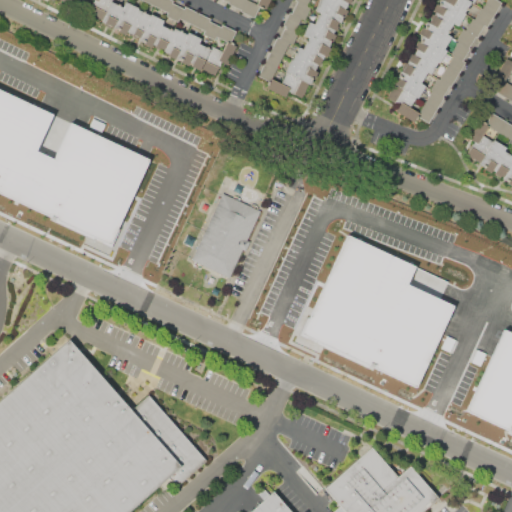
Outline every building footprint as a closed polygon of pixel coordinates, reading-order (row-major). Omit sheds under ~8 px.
[(111,0),(111,1),(102,20),(88,13),(93,0),(111,0)] [(173,0),(172,3),(167,12),(155,6),(158,0),(173,0)] [(246,0),(241,10),(228,4),(229,2),(229,0),(246,0)] [(254,18),(241,11),(241,10),(246,0),(249,0),(260,5),(254,18)] [(270,0),(266,9),(257,4),(258,0),(270,0)] [(326,0),(345,9),(347,10),(344,16),(343,16),(340,23),(338,22),(319,12),(314,10),(319,0),(326,0)] [(350,0),(349,4),(348,3),(345,9),(326,0),(350,0)] [(443,0),(465,13),(457,25),(453,23),(435,12),(432,10),(436,4),(438,5),(441,0),(443,0)] [(468,0),(472,2),(465,13),(443,0),(468,0)] [(482,9),(487,0),(496,0),(501,3),(493,15),(482,9)] [(111,1),(123,7),(113,26),(112,29),(110,27),(109,29),(101,25),(102,23),(100,23),(102,20),(111,1)] [(291,13),(297,1),(307,6),(310,8),(304,20),(301,18),(291,13)] [(123,7),(125,2),(138,8),(137,9),(126,33),(125,36),(118,32),(120,29),(113,26),(123,7)] [(184,9),(179,18),(178,22),(166,16),(167,12),(172,3),(184,9)] [(198,12),(192,24),(179,18),(184,9),(185,6),(198,12)] [(474,19),(481,8),(482,9),(493,15),(486,27),(484,25),(474,19)] [(137,9),(150,16),(138,39),(126,33),(137,9)] [(210,21),(205,31),(192,24),(198,12),(211,19),(210,21)] [(285,26),(283,25),(289,12),(291,13),(301,18),(295,31),(285,26)] [(319,12),(338,22),(337,26),(338,26),(336,31),(335,30),(333,33),(314,24),(319,12)] [(453,23),(447,34),(429,23),(431,19),(429,18),(431,14),(433,15),(435,12),(453,23)] [(150,16),(151,14),(164,21),(162,25),(152,45),(150,48),(142,44),(144,41),(138,39),(150,16)] [(465,30),(472,18),(474,19),(484,25),(477,37),(475,36),(465,30)] [(221,27),(217,36),(215,40),(203,34),(205,31),(210,21),(221,27)] [(314,24),(333,33),(335,35),(332,42),(331,41),(328,47),(308,37),(303,35),(309,22),(314,24)] [(447,34),(452,37),(444,49),(422,36),(418,33),(422,27),(424,28),(427,22),(429,23),(447,34)] [(162,25),(173,31),(163,51),(152,45),(162,25)] [(222,25),(236,31),(230,43),(217,36),(221,27),(222,25)] [(280,38),(285,26),(295,31),(298,32),(292,44),(289,42),(280,38)] [(173,31),(174,28),(187,34),(175,60),(167,56),(169,53),(163,51),(173,31)] [(459,41),(456,40),(463,29),(465,30),(475,36),(468,48),(459,41)] [(187,34),(188,32),(201,39),(199,43),(189,63),(187,66),(175,60),(187,34)] [(271,49),(277,36),(280,38),(289,42),(283,55),(271,49)] [(444,49),(446,50),(439,63),(437,61),(416,49),(413,47),(417,41),(419,42),(422,36),(444,49)] [(308,37),(328,47),(331,48),(327,56),(324,55),(322,59),(302,49),(308,37)] [(454,55),(451,54),(459,41),(468,48),(470,49),(463,60),(454,55)] [(210,49),(212,46),(222,51),(227,42),(236,46),(227,65),(221,62),(215,75),(201,68),(210,49)] [(199,43),(210,49),(201,68),(200,70),(191,66),(192,64),(189,63),(199,43)] [(302,49),(322,59),(319,65),(317,64),(314,70),(292,60),(298,47),(302,49)] [(265,62),(271,49),(283,55),(277,68),(265,62)] [(437,61),(430,73),(427,71),(408,60),(411,54),(413,55),(416,49),(437,61)] [(447,67),(454,55),(463,60),(465,62),(458,74),(447,67)] [(511,73),(510,72),(504,81),(501,79),(500,80),(497,79),(498,77),(495,75),(506,58),(511,61),(511,59),(511,73)] [(292,60),(314,70),(317,72),(314,78),(313,78),(309,84),(308,84),(286,73),(284,72),(291,59),(292,60)] [(427,71),(420,83),(401,71),(402,69),(401,68),(404,62),(406,63),(408,60),(427,71)] [(265,62),(277,68),(271,78),(270,81),(258,76),(265,62)] [(439,79),(447,67),(458,74),(451,86),(449,85),(439,79)] [(420,83),(425,85),(417,98),(415,97),(395,84),(391,82),(395,76),(397,77),(401,71),(420,83)] [(286,73),(308,84),(301,98),(288,92),(284,99),(266,90),(270,81),(271,78),(281,83),(286,73)] [(432,91),(430,89),(437,78),(439,79),(449,85),(442,97),(432,91)] [(511,90),(507,99),(494,91),(500,80),(501,79),(504,81),(511,85),(511,90)] [(415,97),(409,107),(419,113),(417,116),(418,117),(417,120),(415,119),(414,122),(396,111),(399,105),(387,97),(395,84),(415,97)] [(410,107),(418,111),(423,103),(418,100),(422,93),(426,95),(430,90),(423,87),(410,107)] [(147,156),(67,124),(54,158),(36,151),(51,112),(0,91),(0,195),(114,240),(147,156)] [(425,103),(432,91),(442,97),(443,97),(436,109),(425,103)] [(436,109),(428,123),(418,117),(417,116),(419,113),(425,103),(436,109)] [(498,132),(488,126),(485,124),(486,123),(493,113),(505,120),(498,132)] [(511,136),(510,140),(498,132),(505,120),(511,124),(511,136)] [(479,163),(466,154),(474,141),(469,138),(480,121),(482,122),(483,121),(486,123),(485,124),(488,126),(482,135),(493,141),(479,163)] [(492,170),(490,172),(478,164),(479,163),(493,141),(494,139),(506,147),(504,151),(492,170)] [(511,162),(503,176),(501,175),(500,177),(494,173),(495,171),(492,170),(504,151),(511,156),(511,162)] [(511,186),(507,183),(508,181),(502,177),(503,176),(511,162),(511,186)] [(191,259),(229,277),(242,249),(245,251),(249,242),(246,240),(260,211),(222,193),(191,259)] [(302,337),(418,384),(450,304),(405,285),(413,264),(343,235),(302,337)] [(0,511),(0,400),(69,339),(130,409),(148,394),(206,460),(176,486),(168,477),(128,511),(0,511)] [(324,489),(344,511),(421,511),(437,498),(410,466),(397,477),(371,447),(324,489)] [(250,511),(291,511),(274,492),(250,511)]
